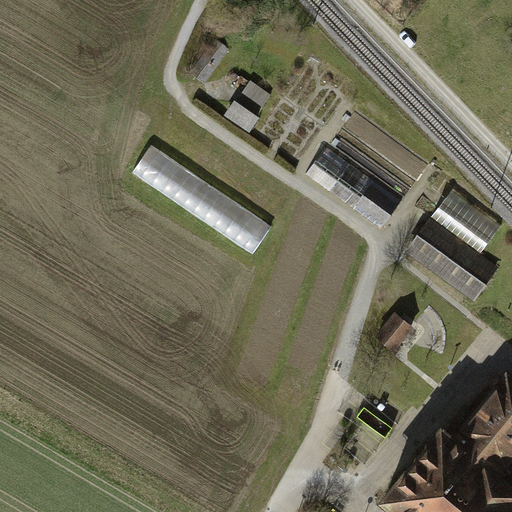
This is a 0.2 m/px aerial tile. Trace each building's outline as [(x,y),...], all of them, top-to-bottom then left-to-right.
[(231,50),(216,39),(195,70),(209,80),(231,50)] [(236,85),(265,106),(274,94),(245,73),(236,85)] [(225,114),(250,131),(261,115),(236,98),(225,114)] [(152,144),(133,171),(254,254),(272,227),(152,144)] [(385,228),(403,206),(326,147),(308,169),(385,228)] [(454,190),(432,219),(480,254),(501,224),(454,190)] [(432,219),(411,249),(480,299),(502,270),(480,254),(432,219)] [(416,327),(396,313),(376,339),(395,353),(416,327)] [(511,457),(511,376),(508,373),(454,439),(443,430),(384,501),(397,511),(511,511),(511,486),(498,475),(507,463),(511,457)] [(511,466),(507,463),(498,475),(511,486),(511,466)]
